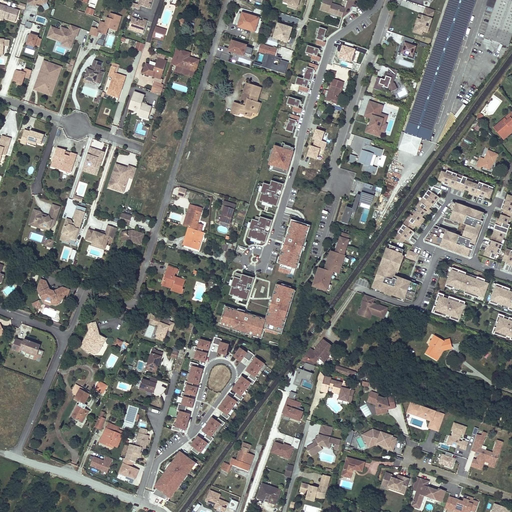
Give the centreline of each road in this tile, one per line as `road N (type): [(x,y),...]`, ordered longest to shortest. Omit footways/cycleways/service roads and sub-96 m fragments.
road 1 (residential): [(229,0),(134,300)]
road 2 (residential): [(378,0),(331,36),(264,255)]
road 3 (residential): [(389,0),(328,176),(340,184),(335,201)]
road 4 (residential): [(163,511),(14,458)]
road 5 (residential): [(0,98),(140,148)]
road 6 (unknown): [(159,0),(112,138)]
road 7 (residential): [(63,338),(14,458)]
road 8 (unknown): [(244,511),(286,390)]
road 9 (residential): [(399,459),(511,501)]
road 10 (residential): [(437,251),(418,303),(356,287)]
